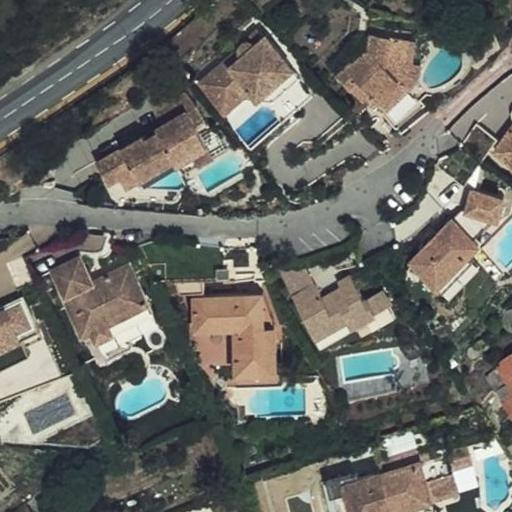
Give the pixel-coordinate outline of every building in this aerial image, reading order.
[(234,32),(246,21),(242,17),(230,27),(234,32)] [(258,105),(266,105),(277,117),(279,120),(299,103),(294,97),(308,85),(254,29),(196,79),(223,109),(248,89),(258,105)] [(365,51),(336,73),(362,100),(369,93),(374,98),(384,108),(380,113),(401,132),(431,108),(411,88),(401,83),(410,61),(414,42),(369,32),(365,51)] [(401,83),(411,88),(421,64),(410,61),(401,83)] [(294,97),(299,103),(314,91),(308,85),(294,97)] [(168,158),(172,163),(176,161),(205,143),(193,124),(203,116),(182,92),(159,106),(167,118),(158,123),(160,125),(144,136),(142,133),(94,162),(107,181),(118,174),(132,166),(139,176),(168,158)] [(369,93),(362,100),(367,104),(374,98),(369,93)] [(159,106),(151,111),(158,123),(167,118),(159,106)] [(193,124),(205,143),(176,161),(182,172),(227,147),(206,114),(203,116),(193,124)] [(479,123),(461,148),(482,163),(501,139),(479,123)] [(511,129),(497,150),(511,161),(511,129)] [(482,163),(461,148),(444,171),(472,191),(477,192),(480,166),(482,163)] [(139,176),(132,166),(118,174),(126,185),(139,176)] [(453,271),(469,256),(480,244),(475,237),(493,219),(497,219),(501,198),(477,192),(472,191),(465,210),(467,211),(455,223),(451,219),(440,228),(436,225),(420,239),(427,245),(410,259),(408,270),(424,275),(436,289),(453,271)] [(465,210),(463,208),(451,219),(455,223),(467,211),(465,210)] [(478,266),(469,256),(453,271),(462,282),(478,266)] [(77,257),(48,271),(79,335),(90,330),(94,338),(151,313),(127,265),(103,276),(108,284),(98,288),(94,280),(89,282),(77,257)] [(304,261),(279,268),(293,294),(316,285),(304,261)] [(216,280),(226,280),(226,268),(217,267),(216,280)] [(263,268),(226,268),(226,280),(225,283),(267,282),(260,271),(263,268)] [(108,284),(103,276),(94,280),(98,288),(108,284)] [(316,285),(293,294),(316,338),(346,323),(352,331),(390,312),(381,293),(367,301),(351,278),(339,283),(341,289),(323,298),(316,285)] [(180,283),(171,283),(172,298),(179,298),(180,283)] [(0,356),(23,346),(18,339),(35,331),(19,296),(0,305),(0,356)] [(233,373),(274,372),(272,330),(261,330),(259,298),(191,300),(192,332),(231,331),(233,373)] [(272,330),(259,298),(261,330),(272,330)] [(346,323),(316,338),(321,346),(352,331),(346,323)] [(90,330),(79,335),(83,343),(94,338),(90,330)] [(35,331),(18,339),(23,346),(39,338),(35,331)] [(23,346),(0,356),(0,366),(26,354),(23,346)] [(397,367),(389,378),(396,382),(406,381),(404,352),(386,353),(397,367)] [(511,434),(511,366),(489,384),(491,388),(506,409),(493,418),(506,438),(511,434)] [(491,388),(479,397),(493,418),(506,409),(491,388)] [(416,460),(378,472),(390,511),(429,511),(433,511),(429,498),(426,488),(452,482),(449,469),(468,464),(463,446),(443,452),(416,460)] [(374,460),(378,472),(416,460),(412,450),(374,460)] [(390,511),(388,506),(378,472),(339,483),(347,511),(390,511)] [(452,482),(426,488),(429,498),(455,490),(452,482)]
